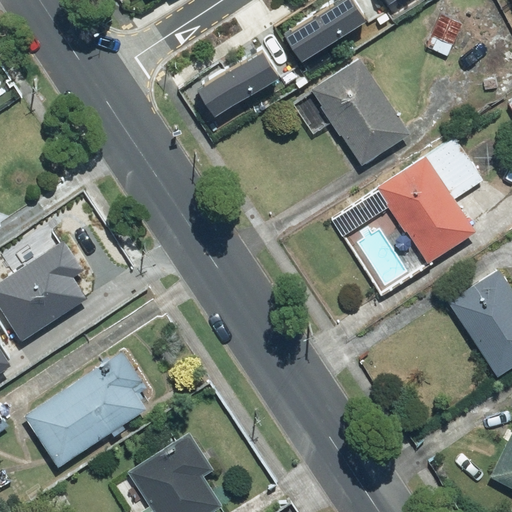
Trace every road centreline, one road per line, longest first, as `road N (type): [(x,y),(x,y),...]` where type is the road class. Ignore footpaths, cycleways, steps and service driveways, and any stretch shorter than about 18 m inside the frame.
road 1 (tertiary): [(379,511),(93,82)]
road 2 (residential): [(93,82),(222,0)]
